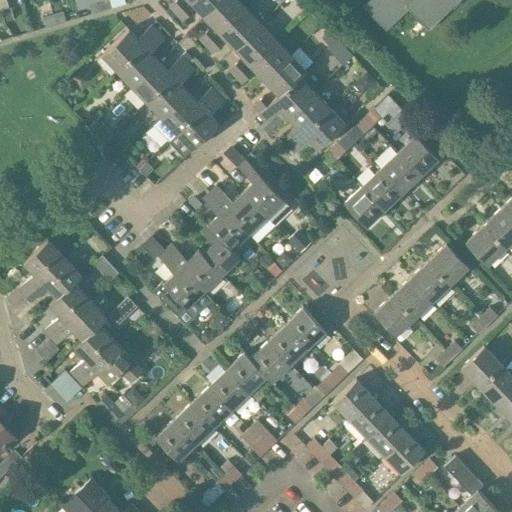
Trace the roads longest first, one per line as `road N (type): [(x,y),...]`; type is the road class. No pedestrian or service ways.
road 1 (residential): [(0,229),(80,208),(105,182),(139,216),(247,109),(140,0)]
road 2 (residential): [(511,487),(376,348)]
road 3 (residential): [(60,425),(13,370),(0,323)]
